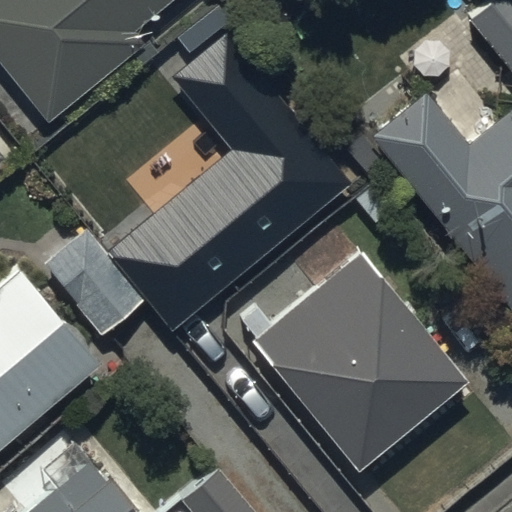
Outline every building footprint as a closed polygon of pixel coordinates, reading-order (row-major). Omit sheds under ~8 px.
[(0,0),(0,47),(46,102),(137,26),(129,17),(148,0),(0,0)] [(511,0),(462,0),(461,1),(511,63),(511,0)] [(337,131),(267,48),(215,91),(285,174),(337,131)] [(511,76),(461,117),(420,66),(364,110),(504,283),(511,276),(511,76)] [(140,285),(82,215),(41,248),(75,289),(73,292),(97,321),(140,285)] [(462,362),(361,237),(269,311),(254,293),(237,306),(354,449),(462,362)] [(0,424),(95,344),(13,249),(0,260),(0,424)] [(97,462),(71,431),(9,484),(21,499),(10,508),(12,511),(135,511),(144,505),(103,457),(97,462)] [(263,511),(212,454),(176,486),(199,511),(263,511)]
